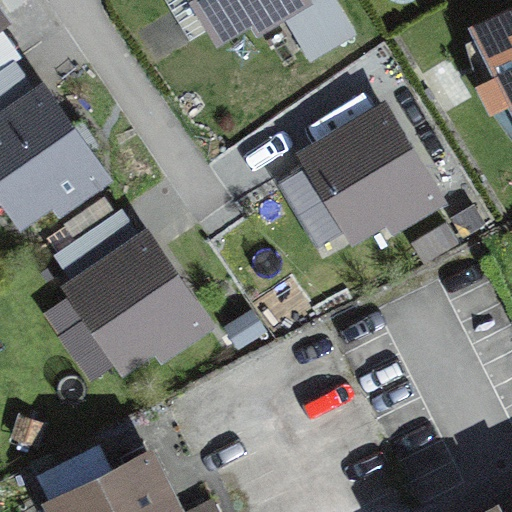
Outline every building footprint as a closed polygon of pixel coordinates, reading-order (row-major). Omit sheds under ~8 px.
[(200,0),(219,31),(253,10),(259,21),(293,0),(200,0)] [(492,111),(511,100),(511,14),(485,28),(506,70),(478,84),(492,111)] [(54,191),(61,201),(98,175),(42,95),(0,124),(0,183),(21,214),(54,191)] [(434,196),(383,112),(309,156),(354,230),(388,209),(394,219),(434,196)] [(56,246),(74,275),(145,230),(127,202),(56,246)] [(201,321),(146,240),(75,288),(123,359),(156,337),(163,347),(201,321)] [(382,302),(457,452),(511,424),(511,406),(461,305),(493,290),(475,255),(382,302)] [(56,511),(172,511),(176,510),(148,454),(100,478),(86,451),(38,475),(51,503),(56,511)] [(199,501),(202,511),(229,511),(223,493),(199,501)]
